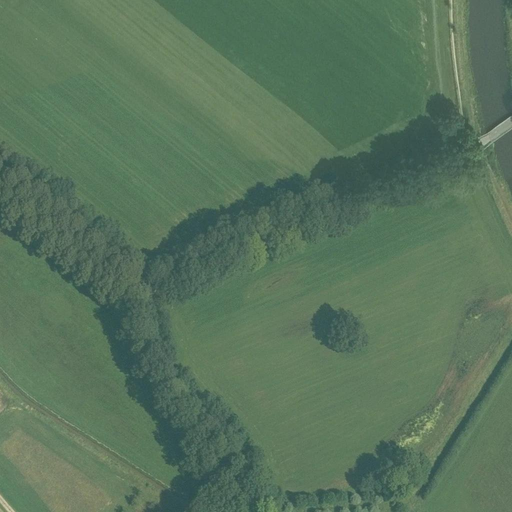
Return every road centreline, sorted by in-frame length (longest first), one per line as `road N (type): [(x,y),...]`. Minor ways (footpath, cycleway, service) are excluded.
road 1 (unclassified): [(217,511),(241,486),(242,469),(158,361),(148,322),(159,295),(172,282),(450,160),(511,121)]
road 2 (track): [(0,199),(150,309)]
